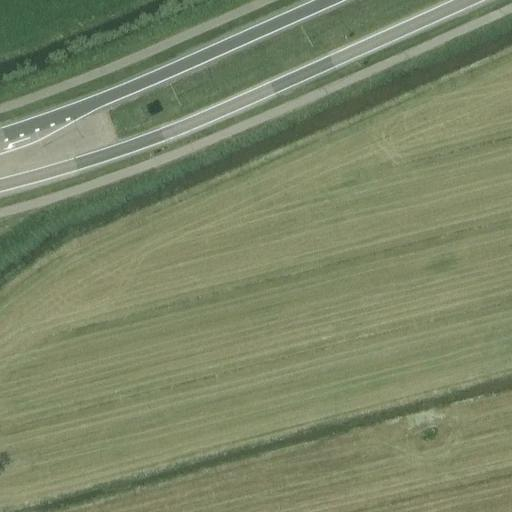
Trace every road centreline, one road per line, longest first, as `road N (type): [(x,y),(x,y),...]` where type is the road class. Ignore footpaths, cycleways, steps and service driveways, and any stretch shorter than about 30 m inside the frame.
road 1 (primary): [(0,188),(158,141),(469,0)]
road 2 (primary): [(336,0),(0,136)]
